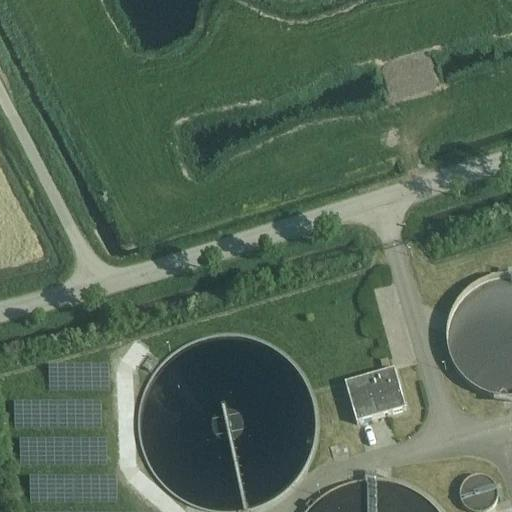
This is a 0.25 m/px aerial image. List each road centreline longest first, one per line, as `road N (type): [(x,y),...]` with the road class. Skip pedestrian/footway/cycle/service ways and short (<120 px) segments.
road 1 (unclassified): [(94,287),(511,161)]
road 2 (unclassified): [(94,287),(0,103)]
